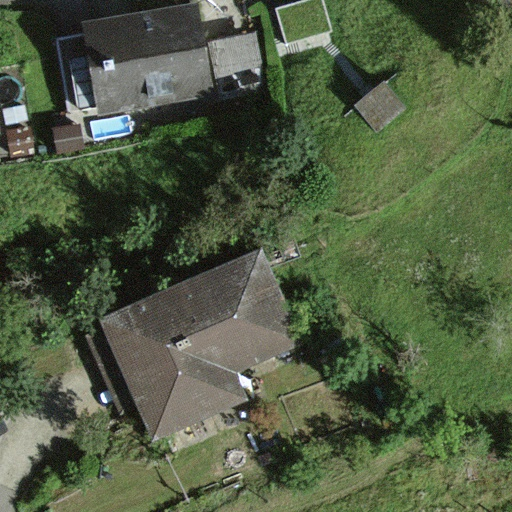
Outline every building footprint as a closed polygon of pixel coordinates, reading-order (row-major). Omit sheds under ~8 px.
[(323,0),(309,0),(278,9),(288,41),(332,28),(323,0)] [(201,3),(81,24),(84,36),(62,40),(74,108),(98,104),(99,112),(217,91),(214,77),(208,44),(201,3)] [(258,35),(208,44),(214,77),(263,66),(258,35)] [(386,81),(358,104),(377,128),(406,105),(386,81)] [(260,255),(105,322),(156,441),(247,402),(235,373),(299,345),(260,255)]
